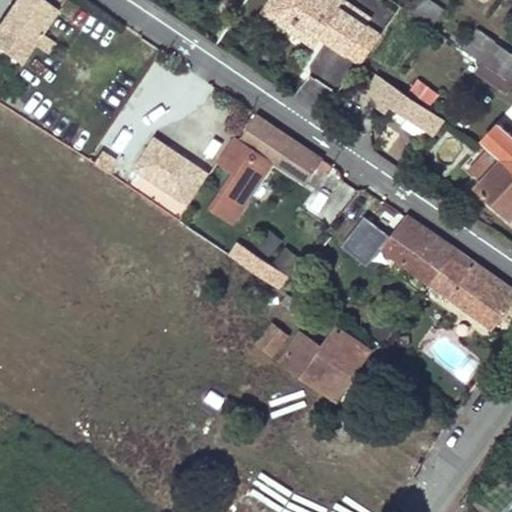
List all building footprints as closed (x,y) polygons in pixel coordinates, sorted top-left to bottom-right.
[(41,0),(12,0),(0,17),(0,26),(42,56),(52,42),(39,33),(56,10),(41,0)] [(278,6),(282,0),(267,0),(263,6),(301,34),(307,27),(278,6)] [(349,48),(365,25),(337,4),(340,0),(282,0),(278,6),(307,27),(301,34),(313,43),(319,34),(323,29),(349,48)] [(439,10),(425,0),(403,0),(399,6),(427,27),(439,10)] [(379,35),(365,25),(349,48),(323,29),(319,34),(358,62),(379,35)] [(323,42),(309,69),(334,82),(348,55),(323,42)] [(511,53),(496,43),(483,63),(504,78),(511,82),(511,53)] [(24,87),(46,103),(65,78),(43,62),(24,87)] [(504,78),(483,63),(477,73),(497,85),(504,78)] [(443,121),(377,75),(364,94),(388,111),(393,105),(434,134),(443,121)] [(511,84),(511,82),(504,78),(497,85),(508,91),(511,84)] [(322,159),(256,115),(239,138),(272,160),(306,184),(322,159)] [(511,135),(499,123),(482,142),(501,161),(511,169),(511,135)] [(231,222),(272,160),(239,138),(233,134),(215,160),(234,173),(210,208),(231,222)] [(133,169),(147,178),(168,147),(154,137),(133,169)] [(185,203),(207,172),(168,147),(147,178),(185,203)] [(100,151),(91,165),(105,174),(115,160),(100,151)] [(511,169),(501,161),(477,187),(511,218),(511,169)] [(341,244),(366,264),(390,233),(365,213),(341,244)] [(450,248),(405,216),(378,250),(428,285),(451,263),(448,262),(453,259),(446,254),(450,248)] [(269,229),(260,249),(274,255),(283,236),(269,229)] [(511,303),(511,290),(450,248),(446,254),(453,259),(448,262),(451,263),(428,285),(493,329),(511,303)] [(295,300),(286,294),(280,303),(289,310),(295,300)] [(286,334),(273,324),(259,343),(272,352),(286,334)] [(338,401),(371,351),(329,324),(325,329),(330,332),(320,347),(300,334),(280,363),(338,401)]
